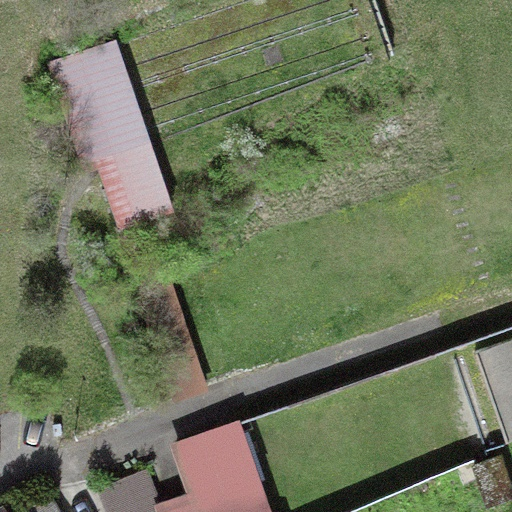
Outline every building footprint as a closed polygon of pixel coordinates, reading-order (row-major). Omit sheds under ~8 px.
[(153,224),(95,58),(38,80),(93,243),(153,224)] [(206,390),(170,275),(126,289),(162,404),(206,390)] [(270,511),(239,420),(176,442),(180,456),(195,499),(221,491),(228,511),(270,511)] [(143,469),(108,482),(120,511),(159,511),(143,469)] [(57,511),(44,491),(10,511),(57,511)] [(178,505),(159,511),(228,511),(221,491),(195,499),(178,505)]
